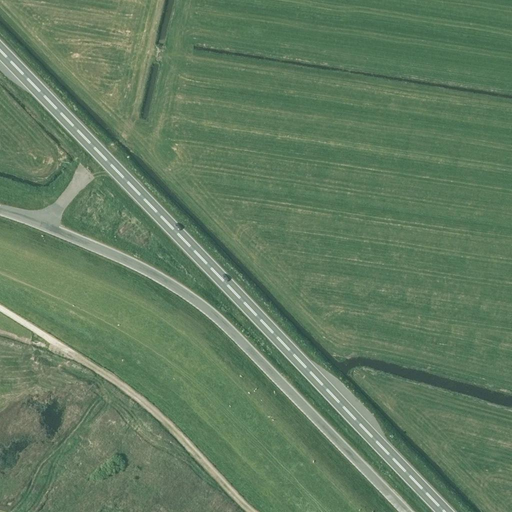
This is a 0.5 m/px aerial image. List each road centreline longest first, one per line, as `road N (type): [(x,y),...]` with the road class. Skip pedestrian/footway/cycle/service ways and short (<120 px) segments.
road 1 (trunk): [(445,511),(0,51)]
road 2 (unclassified): [(405,511),(201,305),(121,258),(0,211)]
road 3 (track): [(0,333),(64,353),(121,385),(250,511)]
road 4 (track): [(127,130),(160,0)]
